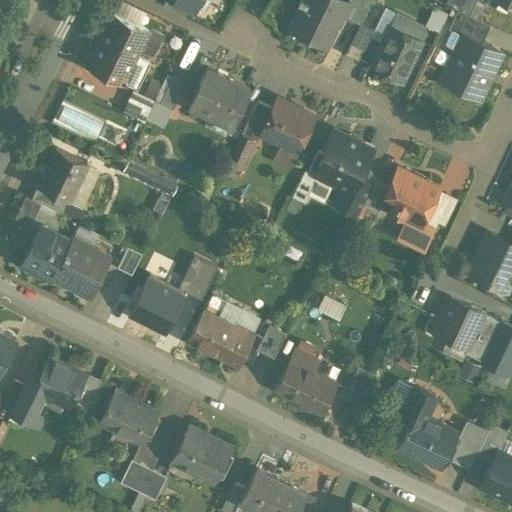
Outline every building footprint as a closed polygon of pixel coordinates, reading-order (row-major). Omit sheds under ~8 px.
[(192,6),(183,0),(164,0),(162,4),(186,15),(192,6)] [(346,0),(346,1),(345,0),(297,0),(301,2),(289,26),(326,44),(340,15),(341,16),(342,13),(359,22),(369,0),(346,0)] [(490,23),(457,8),(448,26),(462,33),(463,32),(481,40),(490,23)] [(150,28),(111,9),(85,64),(123,82),(150,28)] [(419,22),(396,10),(389,23),(422,39),(426,30),(417,26),(419,22)] [(389,23),(369,64),(402,80),(422,39),(389,23)] [(358,25),(344,52),(358,59),(371,32),(358,25)] [(481,40),(463,32),(462,33),(441,78),(479,96),(501,50),(481,40)] [(249,86),(206,65),(188,102),(207,111),(208,108),(232,119),(230,122),(232,123),(249,86)] [(174,72),(159,101),(172,107),(187,78),(174,72)] [(314,113),(276,95),(271,106),(259,131),(260,131),(296,149),(314,113)] [(257,99),(241,131),(256,139),(260,131),(259,131),(271,106),(257,99)] [(372,147),(334,128),(313,171),(345,187),(351,190),(366,160),(372,147)] [(88,161),(56,146),(38,183),(69,198),(88,161)] [(366,160),(351,190),(345,187),(337,203),(357,213),(362,203),(375,175),(366,160)] [(439,185),(398,165),(390,182),(379,203),(380,203),(420,222),(439,185)] [(315,174),(304,169),(293,193),(303,198),(315,174)] [(375,175),(362,203),(377,210),(380,203),(379,203),(390,182),(375,175)] [(69,198),(38,183),(31,197),(41,202),(63,212),(69,198)] [(25,194),(15,216),(31,224),(41,202),(31,197),(25,194)] [(71,235),(41,220),(21,259),(39,268),(40,264),(51,270),(49,273),(51,274),(52,272),(71,235)] [(511,241),(488,230),(469,270),(488,279),(487,280),(491,282),(495,274),(511,283),(511,282),(511,241)] [(111,251),(72,232),(71,235),(52,272),(90,291),(111,251)] [(142,251),(128,244),(118,265),(132,272),(142,251)] [(202,256),(186,288),(200,295),(217,263),(202,256)] [(181,300),(141,280),(125,311),(165,331),(181,300)] [(326,290),(319,304),(340,314),(347,300),(326,290)] [(510,305),(477,290),(470,304),(485,311),(484,312),(502,321),(510,305)] [(470,304),(449,294),(432,329),(468,346),(484,312),(485,311),(470,304)] [(220,305),(207,299),(187,339),(216,353),(218,350),(237,360),(237,361),(238,362),(254,329),(218,312),(221,305),(220,305)] [(285,331),(268,323),(257,347),(274,355),(285,331)] [(0,368),(16,337),(0,328),(0,368)] [(318,357),(295,346),(276,386),(321,408),(336,378),(313,367),(318,357)] [(24,382),(12,408),(29,417),(43,390),(68,402),(84,370),(48,353),(43,363),(35,360),(24,382)] [(358,364),(343,396),(358,403),(374,371),(358,364)] [(12,376),(2,396),(3,396),(0,401),(0,414),(8,418),(12,408),(24,382),(12,376)] [(435,392),(414,382),(403,405),(412,409),(412,408),(425,414),(435,392)] [(158,407),(115,386),(98,419),(117,428),(118,428),(140,439),(140,440),(141,440),(158,407)] [(425,414),(412,408),(412,409),(396,443),(414,451),(415,450),(439,462),(438,463),(440,464),(456,429),(425,414)] [(213,437),(188,424),(189,423),(188,422),(170,458),(213,479),(231,444),(214,435),(213,437)] [(491,422),(477,450),(493,458),(498,449),(507,430),(491,422)] [(511,455),(498,449),(493,458),(481,483),(511,497),(511,455)] [(150,466),(131,457),(120,480),(139,488),(150,466)] [(280,477),(255,465),(245,485),(239,497),(240,498),(264,509),(280,477)] [(150,466),(139,488),(155,496),(166,473),(150,466)] [(262,511),(292,511),(304,489),(280,477),(264,509),(262,511)] [(233,479),(221,505),(233,511),(240,498),(239,497),(245,485),(233,479)] [(304,489),(292,511),(307,511),(315,495),(304,489)] [(262,511),(264,509),(240,498),(233,511),(235,511),(262,511)] [(376,511),(375,511),(374,511),(350,501),(344,511),(376,511)]
